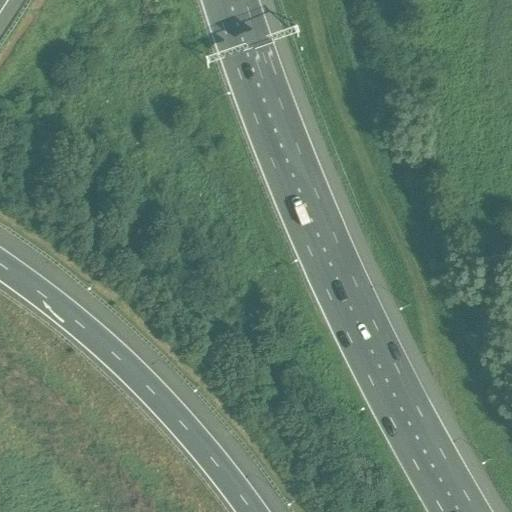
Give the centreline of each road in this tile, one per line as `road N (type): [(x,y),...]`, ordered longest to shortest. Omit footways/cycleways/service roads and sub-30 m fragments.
road 1 (motorway): [(463,511),(302,202),(232,0)]
road 2 (motorway): [(251,511),(153,393),(0,265)]
